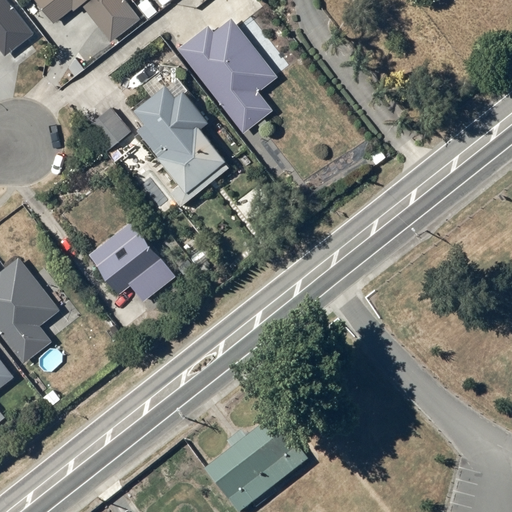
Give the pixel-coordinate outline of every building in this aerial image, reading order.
[(0,0),(0,48),(7,57),(35,34),(8,0),(0,0)] [(37,0),(56,24),(82,3),(112,43),(142,19),(126,0),(37,0)] [(180,50),(245,133),(275,109),(260,91),(279,77),(233,19),(216,32),(210,25),(180,50)] [(138,130),(188,192),(228,160),(203,127),(210,122),(186,92),(177,98),(168,86),(137,110),(148,123),(138,130)] [(132,132),(113,107),(87,127),(106,151),(132,132)] [(177,274),(134,219),(92,254),(122,294),(133,285),(146,301),(177,274)] [(0,330),(24,362),(54,342),(41,326),(61,310),(21,257),(3,272),(0,268),(0,330)] [(0,388),(16,377),(0,355),(0,388)] [(280,413),(208,470),(242,511),(243,511),(314,456),(280,413)]
